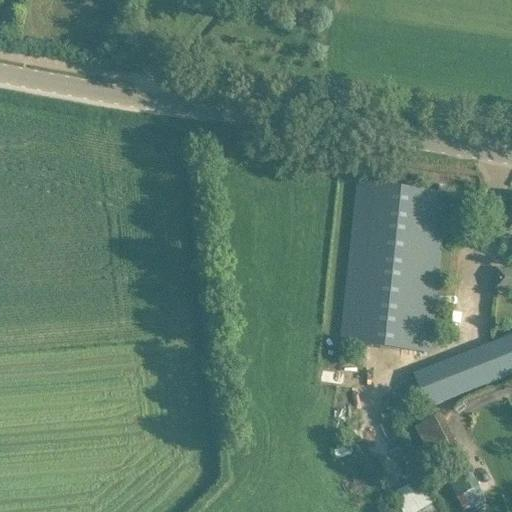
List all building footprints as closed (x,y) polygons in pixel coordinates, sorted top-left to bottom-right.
[(358,185),(356,205),(342,345),(429,354),(447,186),(439,185),(438,193),(358,185)] [(511,335),(414,374),(428,408),(511,374),(511,335)] [(456,498),(477,487),(479,487),(442,417),(415,428),(431,461),(435,458),(456,498)] [(393,493),(401,511),(416,511),(436,503),(425,478),(393,493)] [(420,511),(441,511),(442,511),(438,503),(420,511)]
